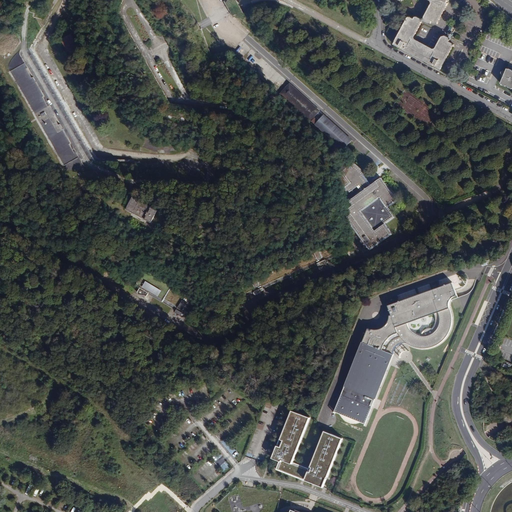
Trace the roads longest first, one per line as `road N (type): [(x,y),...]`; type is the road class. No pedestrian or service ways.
road 1 (unknown): [(142,197),(132,188),(142,161),(193,160),(92,142),(39,45),(64,0)]
road 2 (secondary): [(511,254),(457,387),(480,488)]
road 3 (secondary): [(511,459),(477,436),(464,400),(511,277)]
road 4 (unknown): [(241,119),(180,96),(130,9),(133,0)]
road 5 (unknown): [(30,0),(25,46),(83,151)]
road 6 (unclassified): [(511,117),(379,47)]
